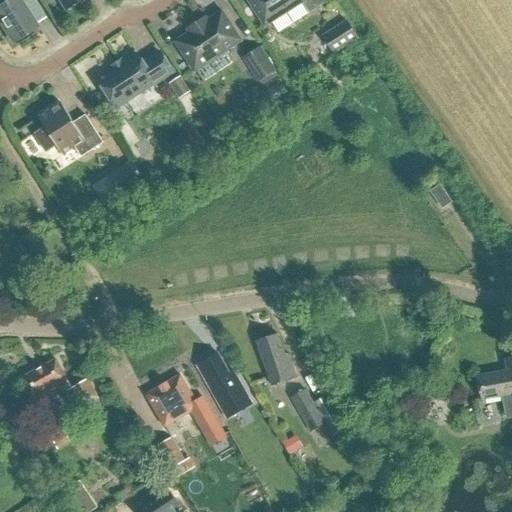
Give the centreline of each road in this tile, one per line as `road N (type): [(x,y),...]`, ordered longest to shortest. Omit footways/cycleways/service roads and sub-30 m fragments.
road 1 (residential): [(511,308),(472,295),(360,290),(107,325),(0,324)]
road 2 (residential): [(0,80),(20,84),(116,18),(145,15),(169,0)]
